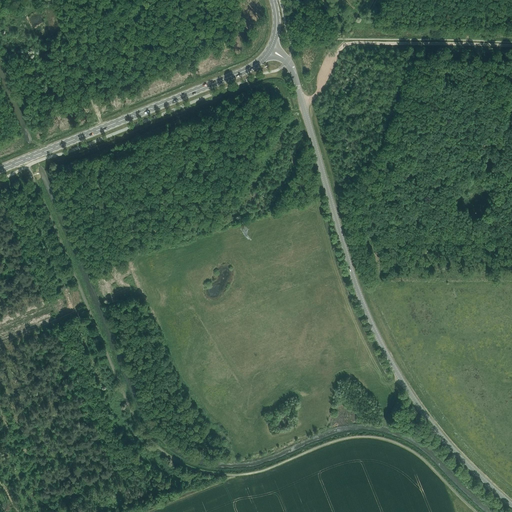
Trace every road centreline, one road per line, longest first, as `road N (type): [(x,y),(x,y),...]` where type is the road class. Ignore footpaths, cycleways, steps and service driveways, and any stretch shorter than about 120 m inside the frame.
road 1 (tertiary): [(511,505),(441,437),(384,351),(349,268),(292,69)]
road 2 (secondary): [(0,169),(248,69),(267,53)]
road 3 (track): [(102,128),(54,6)]
road 4 (track): [(344,42),(466,43)]
